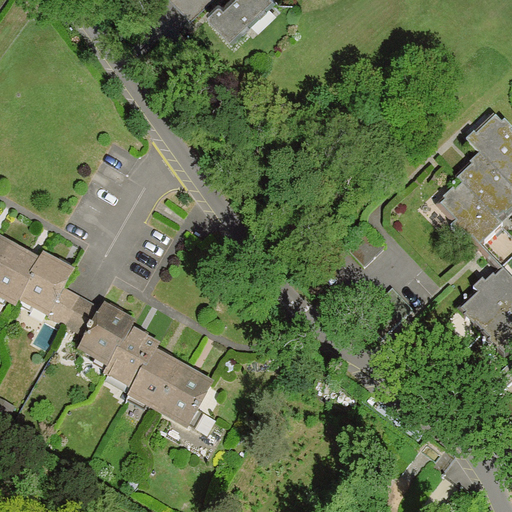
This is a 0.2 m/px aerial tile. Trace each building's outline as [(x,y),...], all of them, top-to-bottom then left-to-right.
[(172,0),(191,20),(212,0),(172,0)] [(274,0),(231,0),(225,6),(220,1),(209,12),(233,38),(274,0)] [(469,144),(482,159),(511,189),(511,130),(506,125),(504,127),(498,122),(478,140),(475,138),(469,144)] [(460,184),(465,189),(499,224),(505,218),(507,220),(511,215),(511,189),(482,159),(472,168),(475,170),(460,184)] [(503,229),(499,224),(465,189),(457,196),(455,194),(446,202),(448,205),(443,209),(459,226),(453,231),(461,239),(464,236),(472,244),(474,242),(481,250),(503,229)] [(345,248),(365,270),(386,250),(366,229),(345,248)] [(0,270),(12,248),(0,241),(0,270)] [(22,302),(42,265),(12,248),(0,270),(0,296),(16,306),(19,300),(22,302)] [(68,327),(82,302),(61,291),(71,274),(45,259),(42,265),(22,302),(68,327)] [(486,337),(511,311),(511,281),(505,275),(497,283),(495,281),(487,288),(484,285),(476,293),(481,298),(464,314),(469,319),(466,322),(475,330),(478,328),(486,337)] [(412,313),(393,293),(362,322),(381,343),(412,313)] [(113,370),(133,333),(129,331),(132,325),(105,309),(103,314),(82,302),(68,327),(89,339),(81,352),(113,370)] [(511,311),(486,337),(493,344),(490,347),(499,356),(502,353),(506,358),(511,352),(511,311)] [(135,391),(156,355),(153,354),(157,347),(133,333),(113,370),(109,376),(135,391)] [(159,413),(183,371),(156,355),(135,391),(132,397),(159,413)] [(511,365),(492,385),(502,396),(511,385),(511,365)] [(183,371),(159,413),(189,429),(212,387),(183,371)]
